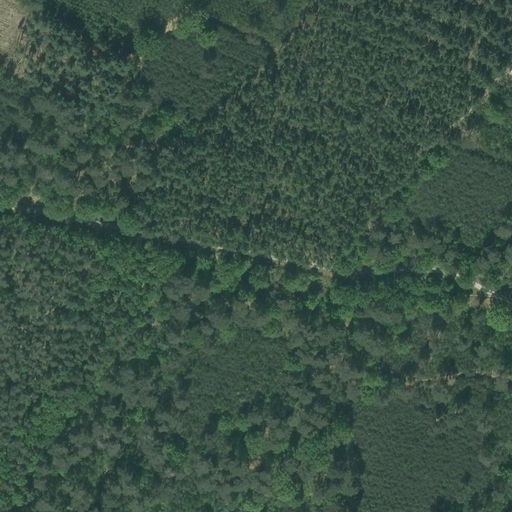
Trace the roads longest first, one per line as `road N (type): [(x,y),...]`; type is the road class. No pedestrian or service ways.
road 1 (track): [(331,264),(503,70),(351,0)]
road 2 (track): [(0,198),(331,264)]
road 3 (track): [(331,264),(442,269),(511,303)]
